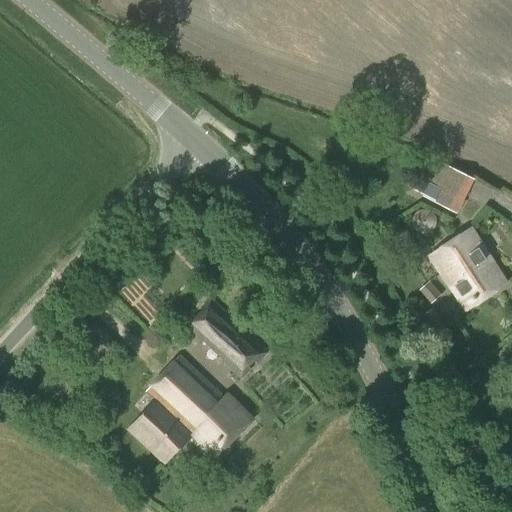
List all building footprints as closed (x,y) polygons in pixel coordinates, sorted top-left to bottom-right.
[(457,214),(474,179),(440,162),(428,156),(420,172),(432,178),(429,183),(421,179),(415,190),(423,194),(422,196),(457,214)] [(448,283),(488,256),(470,229),(430,256),(448,283)] [(488,256),(448,283),(466,310),(506,283),(488,256)] [(430,303),(441,295),(429,282),(419,290),(430,303)] [(250,334),(229,315),(209,297),(200,307),(202,309),(195,316),(193,314),(185,323),(235,370),(242,377),(250,369),(249,367),(256,360),(258,362),(269,352),(250,334)] [(430,346),(449,336),(433,308),(416,318),(430,346)] [(224,397),(181,356),(146,392),(156,401),(127,430),(164,465),(190,439),(213,461),(253,419),(227,394),(224,397)] [(453,393),(466,386),(462,378),(448,385),(453,393)]
